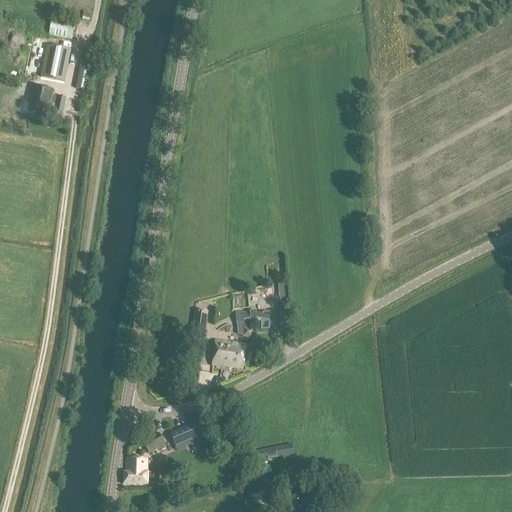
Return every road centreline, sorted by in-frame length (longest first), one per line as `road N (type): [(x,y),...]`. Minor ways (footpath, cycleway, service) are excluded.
road 1 (unclassified): [(125,411),(163,414),(231,393),(511,237)]
road 2 (tertiary): [(125,411),(196,0)]
